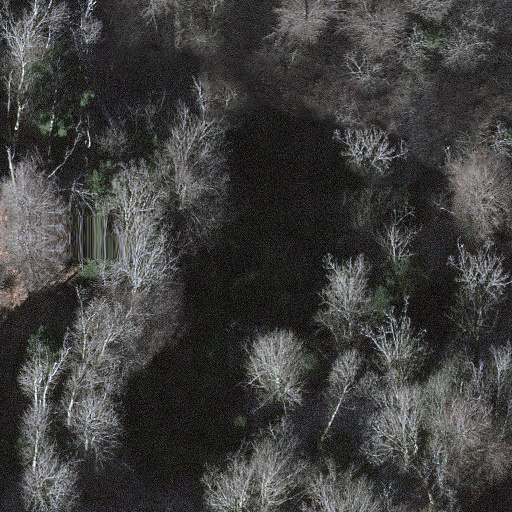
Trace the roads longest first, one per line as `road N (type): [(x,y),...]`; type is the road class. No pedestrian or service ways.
road 1 (track): [(56,0),(144,37),(511,139)]
road 2 (track): [(0,37),(144,37)]
